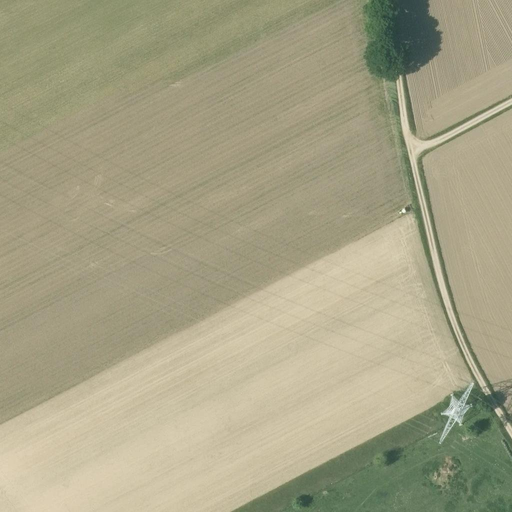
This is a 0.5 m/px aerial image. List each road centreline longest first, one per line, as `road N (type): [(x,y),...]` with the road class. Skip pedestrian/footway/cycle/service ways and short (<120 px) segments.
road 1 (track): [(511,435),(445,299),(412,154)]
road 2 (track): [(412,154),(384,0)]
